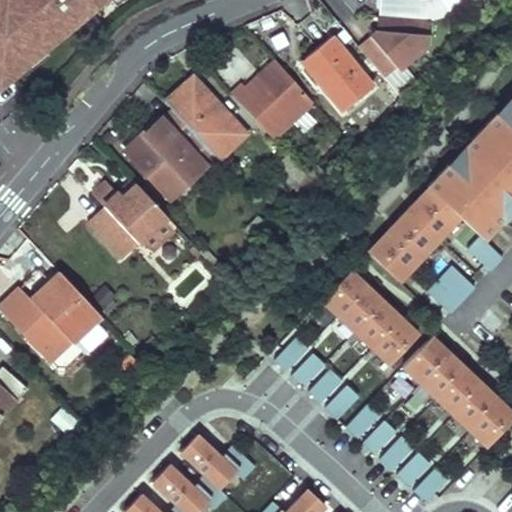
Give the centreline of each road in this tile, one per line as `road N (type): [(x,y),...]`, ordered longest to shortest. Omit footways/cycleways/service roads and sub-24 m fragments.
road 1 (residential): [(374,511),(268,413),(227,398),(181,417),(88,511)]
road 2 (residential): [(35,188),(161,34),(242,0)]
